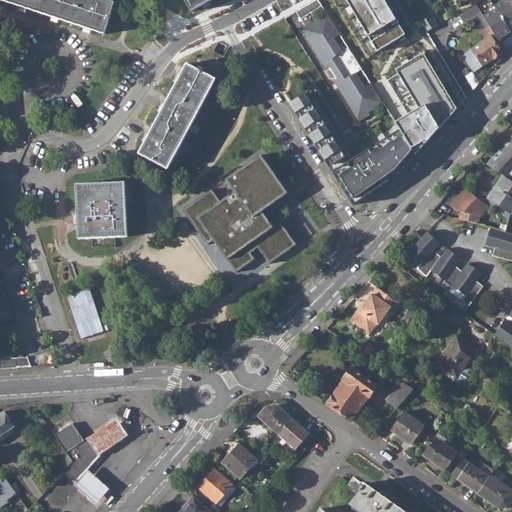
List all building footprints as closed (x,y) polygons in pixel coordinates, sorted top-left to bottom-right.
[(0,0),(105,34),(116,3),(107,0),(0,0)] [(184,0),(191,11),(209,0),(184,0)] [(301,19),(322,6),(318,0),(314,0),(296,11),(301,19)] [(384,0),(333,0),(368,58),(406,35),(384,0)] [(496,9),(510,32),(511,31),(511,6),(508,0),(506,0),(495,7),(496,9)] [(459,16),(464,24),(475,17),(481,13),(476,6),(459,16)] [(488,25),(497,41),(501,39),(502,41),(511,35),(510,32),(496,9),(483,17),(488,25)] [(418,18),(426,31),(438,24),(430,11),(418,18)] [(482,29),(488,25),(483,17),(481,13),(475,17),(482,29)] [(368,112),(383,103),(370,83),(364,87),(355,73),(362,69),(348,47),(342,51),(333,37),(340,34),(327,14),(312,23),(311,21),(300,27),(326,68),(329,66),(336,78),(333,80),(359,121),(369,114),(368,112)] [(262,59),(277,81),(312,58),(297,36),(262,59)] [(463,55),(474,70),(493,58),(493,59),(502,53),(490,36),(463,55)] [(141,153),(168,168),(216,79),(223,82),(234,61),(214,51),(204,69),(199,67),(198,69),(188,64),(141,153)] [(418,126),(454,105),(423,55),(388,76),(418,126)] [(320,83),(288,101),(330,173),(362,154),(320,83)] [(415,157),(398,133),(362,154),(330,173),(352,208),(382,187),(415,157)] [(511,136),(486,165),(503,177),(508,180),(511,176),(511,136)] [(212,191),(184,210),(208,244),(214,239),(236,269),(237,271),(255,259),(250,252),(254,249),(259,245),(271,262),(296,244),(273,213),(267,217),(262,210),(290,191),(263,154),(229,178),(237,190),(220,202),(212,191)] [(489,199),(511,213),(511,211),(511,182),(508,180),(503,177),(491,196),(489,199)] [(76,184),(79,239),(128,237),(125,182),(76,184)] [(461,221),(476,224),(479,216),(488,206),(486,205),(479,201),(476,198),(466,188),(450,205),(455,210),(465,213),(461,221)] [(479,201),(486,205),(489,199),(491,196),(481,189),(476,198),(479,201)] [(492,255),(511,261),(511,234),(491,228),(485,245),(495,247),(492,255)] [(409,251),(421,262),(417,267),(427,276),(431,270),(441,256),(434,249),(440,242),(427,231),(409,251)] [(431,270),(445,280),(441,285),(449,290),(452,285),(463,271),(456,266),(461,258),(447,247),(441,256),(431,270)] [(463,271),(452,285),(465,295),(462,300),(469,305),(483,285),(476,280),(482,273),(468,263),(463,271)] [(400,301),(378,285),(367,300),(361,309),(359,307),(351,318),(370,332),(377,322),(379,323),(391,306),(394,308),(400,301)] [(89,288),(67,296),(81,339),(104,332),(102,326),(89,288)] [(361,309),(367,300),(365,299),(359,307),(361,309)] [(495,335),(511,347),(511,325),(505,321),(495,335)] [(109,323),(102,326),(104,332),(111,329),(109,323)] [(438,364),(458,378),(465,367),(478,349),(457,335),(438,364)] [(14,358),(0,358),(0,368),(18,367),(14,358)] [(465,367),(458,378),(456,380),(460,383),(463,379),(468,383),(472,376),(467,373),(469,370),(465,367)] [(328,404),(351,421),(369,397),(370,397),(378,386),(352,368),(344,379),(345,380),(328,404)] [(387,400),(397,409),(414,390),(403,382),(393,393),(387,400)] [(258,416),(279,434),(292,419),(284,412),(277,406),(267,406),(258,416)] [(0,436),(15,426),(4,411),(0,413),(0,436)] [(392,430),(412,444),(425,426),(405,412),(392,430)] [(119,417),(88,438),(101,456),(131,435),(119,417)] [(279,434),(296,449),(309,434),(300,426),(292,419),(279,434)] [(90,468),(101,456),(88,438),(86,439),(75,422),(56,434),(68,454),(73,461),(65,470),(76,483),(90,468)] [(423,455),(446,471),(458,453),(444,444),(446,441),(437,435),(423,455)] [(223,463),(241,478),(257,460),(240,445),(229,457),(223,463)] [(68,454),(58,461),(65,470),(73,461),(68,454)] [(478,494),(490,477),(477,468),(469,463),(463,459),(451,475),(478,494)] [(477,468),(490,477),(492,475),(495,471),(482,462),(477,468)] [(110,488),(90,468),(76,483),(96,502),(110,488)] [(198,488),(216,504),(233,485),(215,469),(205,480),(198,488)] [(478,494),(500,509),(508,508),(511,502),(511,489),(492,475),(490,477),(478,494)] [(16,494),(3,476),(0,478),(0,508),(9,502),(7,500),(16,494)] [(351,505),(361,511),(406,511),(386,498),(388,495),(383,491),(381,494),(366,483),(365,485),(353,477),(346,486),(358,495),(351,505)] [(179,511),(209,511),(210,511),(192,496),(183,505),(185,506),(181,510),(179,511)]
